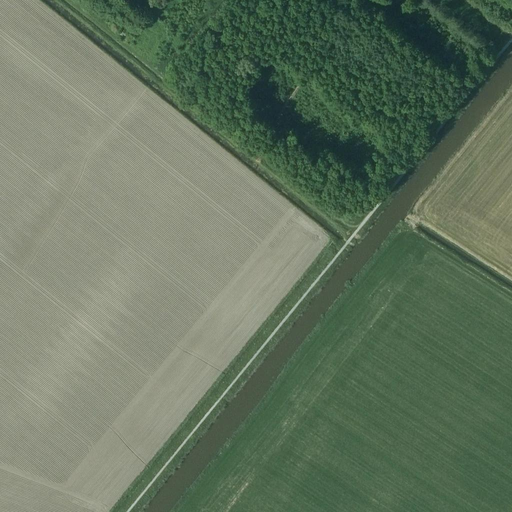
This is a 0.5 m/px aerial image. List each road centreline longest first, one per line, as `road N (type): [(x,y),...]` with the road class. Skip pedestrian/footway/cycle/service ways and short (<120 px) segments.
road 1 (track): [(63,0),(263,164)]
road 2 (track): [(263,164),(282,108),(335,42),(406,0)]
